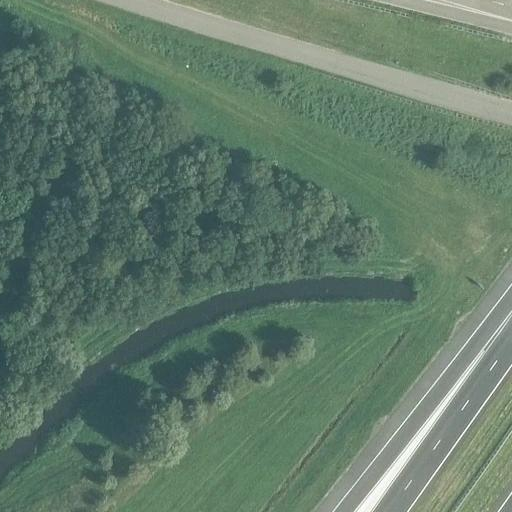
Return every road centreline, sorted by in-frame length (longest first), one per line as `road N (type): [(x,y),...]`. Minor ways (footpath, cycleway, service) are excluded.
road 1 (tertiary): [(133,0),(511,112)]
road 2 (motorway): [(511,325),(342,511)]
road 3 (motorway): [(511,338),(389,511)]
road 4 (secondary): [(390,0),(511,31)]
